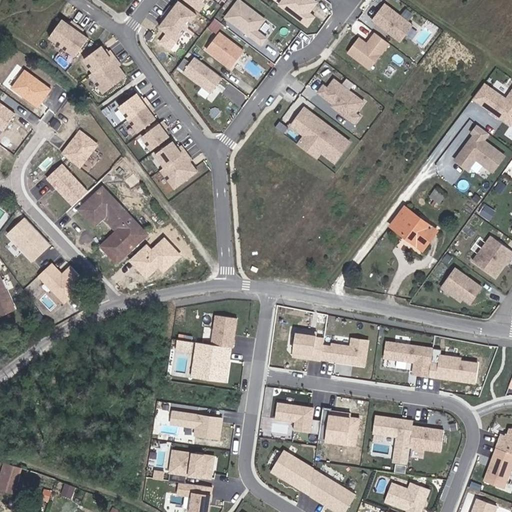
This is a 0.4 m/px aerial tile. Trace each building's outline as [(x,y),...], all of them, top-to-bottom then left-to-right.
[(179,3),(174,9),(195,24),(205,11),(189,0),(184,0),(181,5),(179,3)] [(243,0),(233,14),(269,42),(274,35),(264,27),(272,16),(250,0),(243,0)] [(316,9),(322,0),(287,0),(286,2),(315,23),(322,14),(316,9)] [(379,16),(407,38),(419,21),(391,0),(379,16)] [(195,24),(174,9),(170,15),(172,17),(167,24),(186,37),(195,24)] [(72,44),(87,23),(81,18),(79,21),(72,16),(59,35),(72,44)] [(93,27),(87,23),(72,44),(85,53),(98,35),(91,30),(93,27)] [(397,40),(382,28),(373,40),(365,34),(354,49),(377,66),(397,40)] [(237,65),(250,47),(227,30),(214,47),(237,65)] [(103,69),(124,53),(119,47),(116,49),(111,42),(93,56),(103,69)] [(217,90),(230,73),(202,52),(189,69),(217,90)] [(124,53),(103,69),(100,70),(109,81),(105,84),(110,91),(134,73),(126,63),(129,61),(124,53)] [(179,67),(184,70),(191,60),(186,57),(179,67)] [(50,81),(24,63),(12,79),(38,97),(50,81)] [(371,97),(341,74),(335,83),(331,80),(325,89),(339,99),(337,101),(362,119),(367,112),(363,109),(371,97)] [(511,90),(495,79),(483,94),(511,113),(511,90)] [(138,115),(159,100),(154,94),(152,96),(146,89),(128,102),(138,115)] [(13,105),(0,95),(0,118),(2,120),(13,105)] [(163,106),(159,100),(138,115),(148,128),(166,115),(161,108),(163,106)] [(312,131),(305,140),(324,154),(328,149),(342,159),(358,137),(313,103),(299,121),(312,131)] [(175,124),(171,118),(150,134),(160,146),(178,133),(173,126),(175,124)] [(498,128),(486,119),(480,128),(482,130),(463,155),(477,166),(486,154),(503,167),(511,154),(511,149),(493,135),(498,128)] [(97,136),(80,122),(63,144),(81,157),(97,136)] [(174,163),(195,147),(190,141),(187,143),(182,136),(164,150),(174,163)] [(195,147),(174,163),(171,164),(186,184),(206,168),(197,157),(200,155),(195,147)] [(62,157),(47,170),(72,197),(86,183),(62,157)] [(271,184),(276,188),(281,181),(275,177),(271,184)] [(121,222),(117,226),(104,241),(119,256),(148,226),(103,183),(82,204),(95,217),(101,211),(105,206),(121,222)] [(445,212),(418,193),(404,212),(431,231),(445,212)] [(502,209),(494,203),(488,211),(496,217),(502,209)] [(101,211),(117,226),(121,222),(105,206),(101,211)] [(49,236),(24,210),(7,227),(32,253),(49,236)] [(431,231),(437,235),(451,216),(445,212),(431,231)] [(165,231),(152,242),(147,237),(130,253),(146,269),(158,257),(163,263),(180,248),(175,242),(165,231)] [(511,242),(499,233),(481,258),(503,274),(511,261),(511,242)] [(460,254),(455,251),(451,257),(455,260),(460,254)] [(52,257),(40,269),(63,294),(76,282),(85,273),(70,257),(61,266),(52,257)] [(464,265),(452,282),(478,300),(490,284),(464,265)] [(471,295),(452,282),(450,285),(469,298),(471,295)] [(222,311),(218,340),(238,343),(239,343),(243,314),(222,311)] [(297,350),(326,354),(328,339),(330,330),(300,326),(297,350)] [(336,340),(328,339),(326,354),(369,359),(373,333),(356,331),(355,339),(336,337),(336,340)] [(436,356),(438,341),(390,335),(388,351),(420,355),(418,368),(434,370),(436,356)] [(197,348),(199,338),(184,336),(183,346),(197,348)] [(233,378),(238,343),(218,340),(203,339),(199,373),(233,378)] [(443,357),(436,356),(434,370),(480,376),(483,356),(465,354),(465,351),(444,348),(443,357)] [(316,427),(319,402),(284,398),(282,413),(301,415),(300,425),(316,427)] [(338,403),(328,402),(324,434),(360,439),(364,413),(337,410),(338,403)] [(203,424),(202,432),(226,435),(229,413),(180,407),(178,421),(203,424)] [(399,456),(413,458),(415,442),(418,420),(419,416),(382,411),(379,428),(402,431),(399,456)] [(450,424),(418,420),(415,442),(447,446),(450,424)] [(511,443),(511,420),(511,421),(509,428),(505,426),(500,440),(511,443)] [(508,481),(511,471),(511,443),(500,440),(488,474),(508,481)] [(186,478),(193,479),(194,471),(219,475),(222,451),(180,445),(176,476),(186,478)] [(317,490),(320,464),(288,446),(276,466),(317,490)] [(12,461),(0,458),(0,484),(6,486),(12,461)] [(320,464),(317,490),(350,509),(362,489),(320,464)] [(162,467),(161,474),(171,476),(172,468),(162,467)] [(204,511),(215,511),(220,482),(193,479),(186,478),(184,491),(199,493),(196,511),(204,511)] [(413,504),(410,511),(414,511),(424,511),(434,485),(416,478),(414,484),(399,478),(392,497),(413,504)] [(481,491),(473,511),(497,511),(502,499),(481,491)]
